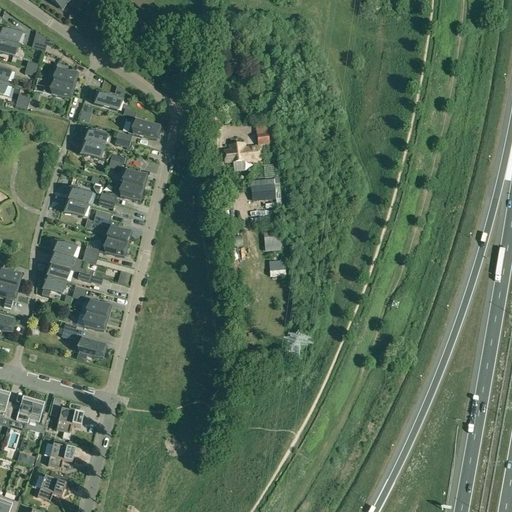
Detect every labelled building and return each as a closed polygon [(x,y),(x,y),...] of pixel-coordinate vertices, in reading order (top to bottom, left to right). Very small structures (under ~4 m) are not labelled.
[(52,0),(51,3),(62,11),(68,2),(69,2),(70,0),(52,0)] [(135,47),(135,45),(133,30),(137,29),(134,10),(118,12),(123,48),(135,47)] [(0,29),(0,41),(16,46),(20,33),(9,30),(0,29)] [(36,33),(33,43),(45,46),(46,40),(36,33)] [(13,58),(16,46),(0,41),(0,54),(2,55),(13,58)] [(33,43),(31,49),(45,53),(46,47),(45,46),(33,43)] [(26,69),(37,72),(39,66),(28,63),(26,69)] [(0,82),(6,84),(9,72),(0,69),(0,82)] [(26,69),(24,75),(36,78),(37,72),(26,69)] [(58,72),(54,84),(74,90),(78,76),(68,75),(58,72)] [(74,90),(54,84),(51,97),(61,100),(71,101),(74,90)] [(105,95),(96,94),(93,105),(117,112),(121,99),(105,95)] [(17,102),(28,105),(30,99),(18,96),(17,102)] [(17,102),(15,108),(26,111),(28,105),(17,102)] [(122,117),(134,120),(137,112),(125,109),(122,117)] [(160,130),(136,123),(131,122),(127,134),(132,136),(148,140),(157,141),(160,130)] [(82,142),(102,148),(106,135),(95,132),(85,131),(82,142)] [(117,140),(131,144),(132,143),(130,143),(132,137),(119,133),(117,140)] [(257,135),(258,146),(268,145),(267,134),(257,135)] [(115,146),(130,150),(131,144),(117,140),(115,146)] [(99,160),(102,148),(82,142),(79,156),(88,157),(99,160)] [(244,145),(229,146),(229,151),(223,151),(225,163),(230,163),(258,160),(257,150),(244,152),(244,145)] [(123,165),(125,166),(127,160),(112,156),(110,162),(122,165),(123,165)] [(120,172),(122,165),(110,162),(108,169),(120,172)] [(123,186),(143,192),(147,178),(137,177),(127,174),(123,186)] [(275,200),(274,180),(251,182),(252,201),(275,200)] [(143,192),(123,186),(120,198),(131,201),(140,202),(143,192)] [(66,200),(86,206),(89,194),(79,191),(69,190),(66,200)] [(100,200),(115,205),(117,198),(101,194),(100,200)] [(82,218),(86,206),(66,200),(62,214),(72,215),(82,218)] [(98,206),(113,210),(115,205),(100,200),(98,206)] [(94,218),(110,222),(111,216),(96,212),(94,218)] [(92,225),(107,229),(110,222),(94,218),(92,225)] [(111,230),(108,242),(128,248),(131,234),(122,233),(111,230)] [(51,253),(71,259),(75,246),(64,243),(54,242),(51,253)] [(125,259),(128,248),(108,242),(104,255),(115,258),(125,259)] [(86,247),(84,256),(97,260),(99,251),(86,247)] [(68,271),(71,259),(51,253),(48,265),(68,271)] [(82,262),(95,266),(97,260),(84,256),(82,262)] [(238,276),(236,263),(229,263),(231,277),(238,276)] [(68,271),(48,265),(45,277),(64,283),(68,271)] [(1,273),(0,278),(0,285),(18,291),(22,277),(12,276),(14,270),(3,267),(1,273)] [(80,269),(78,274),(93,278),(94,277),(85,275),(87,271),(80,269)] [(92,284),(93,278),(78,274),(77,280),(92,284)] [(61,295),(64,283),(45,277),(41,291),(50,292),(61,295)] [(118,284),(126,287),(128,281),(119,278),(118,284)] [(18,291),(0,285),(0,298),(5,300),(15,302),(18,291)] [(72,299),(83,302),(86,290),(75,287),(72,299)] [(90,304),(87,316),(107,322),(111,308),(101,307),(90,304)] [(104,333),(107,322),(87,316),(84,329),(94,332),(104,333)] [(15,324),(0,319),(0,333),(2,334),(12,335),(15,324)] [(64,324),(63,330),(74,333),(76,327),(64,324)] [(61,338),(76,342),(78,334),(74,333),(63,330),(61,338)] [(106,349),(82,342),(77,361),(85,363),(87,357),(94,359),(103,360),(106,349)] [(10,395),(0,392),(0,418),(9,421),(13,407),(7,405),(10,395)] [(19,409),(13,407),(9,421),(27,426),(28,422),(34,402),(22,399),(19,409)] [(58,408),(59,408),(61,401),(54,399),(52,407),(58,408)] [(44,405),(34,402),(28,422),(38,425),(37,426),(44,428),(48,415),(47,417),(41,415),(44,405)] [(56,432),(63,434),(62,439),(69,441),(70,435),(69,435),(71,427),(80,429),(83,416),(61,411),(56,432)] [(53,446),(47,467),(61,471),(63,462),(72,464),(75,451),(53,446)] [(34,459),(19,454),(17,462),(32,467),(34,459)] [(62,485),(64,479),(50,474),(48,479),(44,478),(37,499),(50,503),(53,495),(61,498),(66,486),(62,485)] [(3,498),(0,506),(0,511),(16,511),(20,504),(3,498)]
